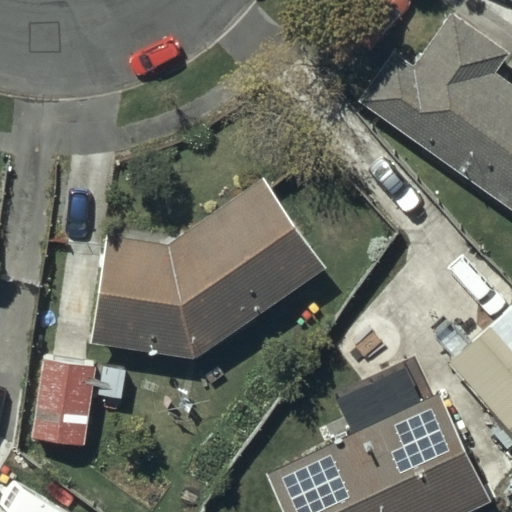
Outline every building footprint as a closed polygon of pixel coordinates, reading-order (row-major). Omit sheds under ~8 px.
[(358,97),(511,209),(511,82),(493,69),(506,51),(453,12),(414,65),(393,49),(358,97)] [(168,243),(105,236),(92,342),(195,356),(325,266),(263,177),(168,243)] [(346,301),(320,282),(278,337),(305,357),(346,301)] [(448,361),(511,432),(511,303),(448,361)] [(42,356),(30,437),(82,445),(90,393),(120,398),(125,369),(42,356)] [(266,474),(283,511),(461,511),(487,500),(437,393),(266,474)]
